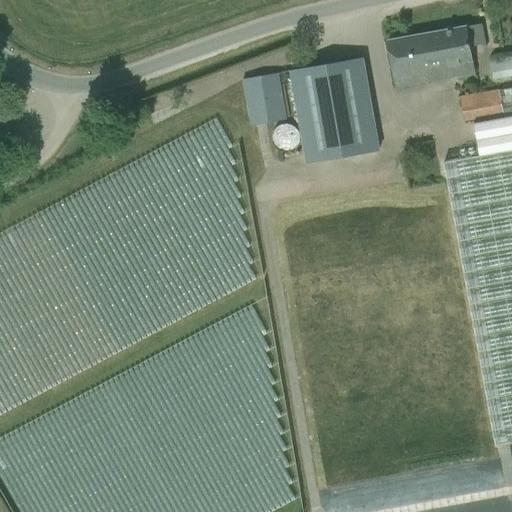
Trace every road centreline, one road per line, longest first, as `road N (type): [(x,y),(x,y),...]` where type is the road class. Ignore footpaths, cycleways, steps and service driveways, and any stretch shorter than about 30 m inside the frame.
road 1 (unclassified): [(75,92),(301,15),(377,0)]
road 2 (unclassified): [(0,181),(55,143),(75,92)]
